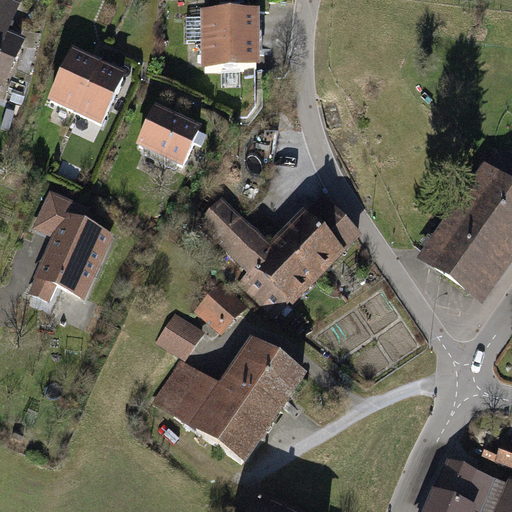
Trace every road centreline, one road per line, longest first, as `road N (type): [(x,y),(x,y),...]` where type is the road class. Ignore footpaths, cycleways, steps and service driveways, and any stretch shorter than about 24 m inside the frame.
road 1 (residential): [(469,381),(336,184),(318,143),(306,97),(309,0)]
road 2 (residential): [(469,381),(407,511)]
